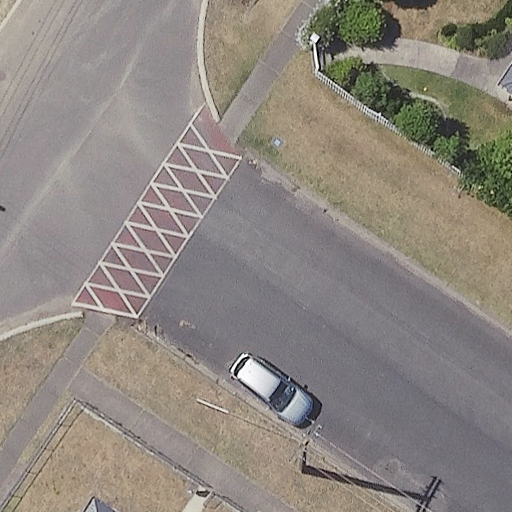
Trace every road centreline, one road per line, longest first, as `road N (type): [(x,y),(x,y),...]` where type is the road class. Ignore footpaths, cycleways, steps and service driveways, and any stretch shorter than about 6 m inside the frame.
road 1 (residential): [(15,119),(511,455)]
road 2 (residential): [(96,0),(15,119)]
